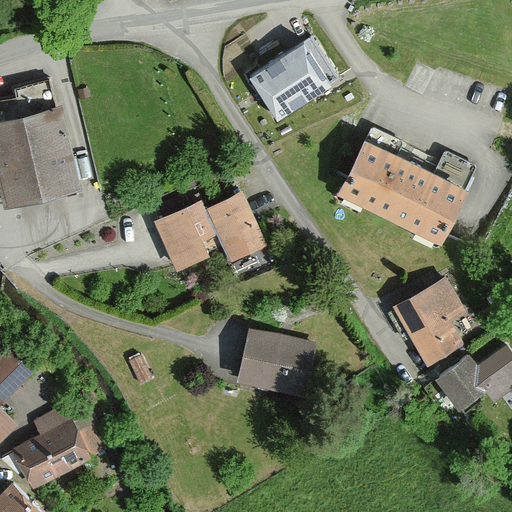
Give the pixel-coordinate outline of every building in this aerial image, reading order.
[(338,77),(311,34),(250,74),(277,116),(338,77)] [(15,93),(0,96),(0,163),(7,194),(14,198),(61,187),(63,195),(77,191),(49,76),(13,85),(15,93)] [(402,142),(371,127),(343,184),(345,190),(377,205),(378,210),(401,220),(405,219),(437,235),(442,233),(475,166),(444,151),(433,173),(420,167),(422,163),(411,157),(409,161),(395,154),(402,142)] [(240,192),(206,208),(217,232),(229,258),(263,242),(252,218),(247,220),(244,213),(249,211),(240,192)] [(217,232),(206,208),(202,199),(157,218),(178,264),(208,251),(202,238),(217,232)] [(445,277),(396,304),(406,321),(398,326),(404,337),(412,332),(432,367),(464,347),(446,318),(463,309),(445,277)] [(314,343),(250,328),(240,375),(304,389),(314,343)] [(453,364),(439,374),(465,412),(467,411),(466,410),(482,399),(478,392),(488,385),(496,396),(511,384),(511,351),(507,344),(476,366),(467,354),(460,359),(458,357),(452,362),(453,364)] [(15,449),(2,455),(19,471),(26,466),(34,482),(88,453),(115,442),(104,417),(78,429),(65,404),(35,421),(43,434),(16,448),(15,449)] [(0,411),(0,432),(11,423),(0,411)] [(43,511),(13,482),(0,495),(0,511),(43,511)]
